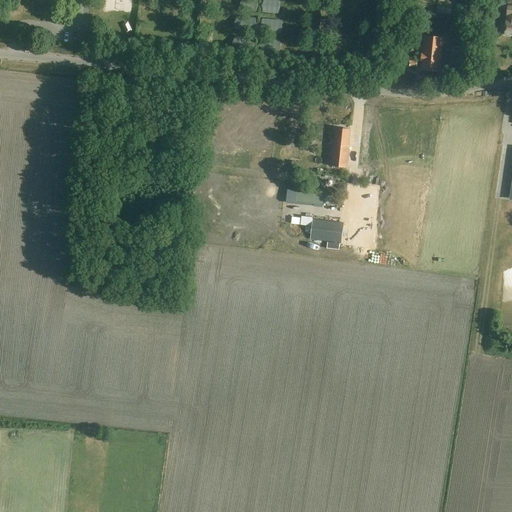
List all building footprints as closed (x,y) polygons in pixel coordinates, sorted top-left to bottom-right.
[(433,11),(447,13),(449,4),(434,2),(433,11)] [(358,4),(357,12),(365,13),(367,5),(358,4)] [(255,26),(253,18),(245,19),(247,27),(255,26)] [(442,38),(426,37),(424,54),(423,54),(422,57),(422,60),(423,60),(422,69),(439,71),(442,38)] [(449,47),(447,62),(471,65),(473,49),(449,47)] [(347,168),(350,146),(348,146),(349,130),(336,129),(335,144),(333,144),(330,166),(347,168)] [(347,190),(361,192),(362,181),(348,180),(347,190)] [(287,189),(286,202),(303,204),(303,203),(304,191),(287,189)] [(343,225),(313,221),(310,240),(341,244),(343,225)]
